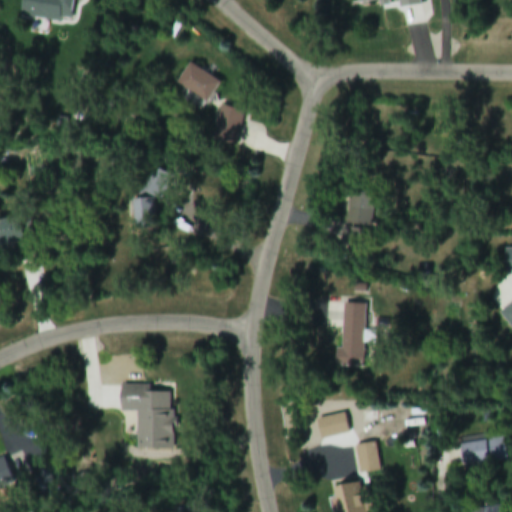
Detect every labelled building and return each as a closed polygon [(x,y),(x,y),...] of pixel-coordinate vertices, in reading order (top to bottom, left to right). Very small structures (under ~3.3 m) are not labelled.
[(23,0),(20,16),(73,26),(78,3),(81,4),(81,0),(23,0)] [(356,0),(358,6),(399,1),(400,9),(420,7),(419,0),(356,0)] [(176,86),(207,105),(221,84),(190,65),(176,86)] [(244,113),(221,107),(212,142),(235,148),(244,113)] [(161,202),(171,179),(160,175),(151,198),(161,202)] [(343,253),(369,256),(376,197),(351,194),(343,253)] [(134,201),(134,229),(156,229),(156,201),(134,201)] [(0,222),(0,250),(24,246),(18,219),(0,222)] [(511,304),(499,314),(511,331),(511,304)] [(342,330),(341,351),(336,351),(335,368),(363,369),(366,307),(340,306),(339,310),(328,309),(327,329),(342,330)] [(137,413),(137,451),(172,451),(171,394),(151,394),(150,386),(120,387),(120,414),(137,413)] [(507,462),(503,440),(461,446),(464,468),(507,462)] [(370,511),(366,485),(343,488),(345,500),(335,501),(336,511),(370,511)]
